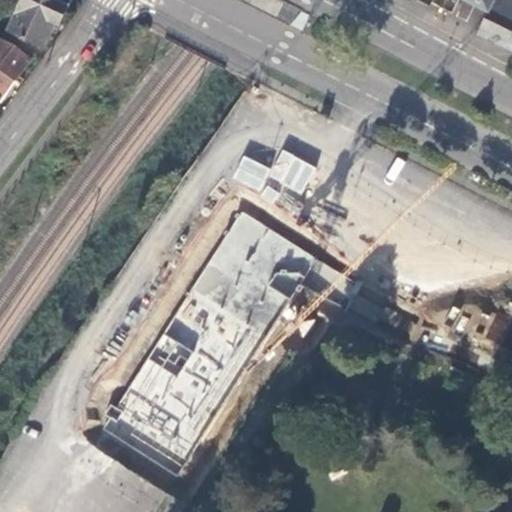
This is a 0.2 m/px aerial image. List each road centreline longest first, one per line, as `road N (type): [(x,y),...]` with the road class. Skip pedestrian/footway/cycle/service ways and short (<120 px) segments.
road 1 (secondary): [(183,0),(511,167)]
road 2 (secondary): [(511,100),(323,0)]
road 3 (tertiary): [(0,155),(112,0)]
